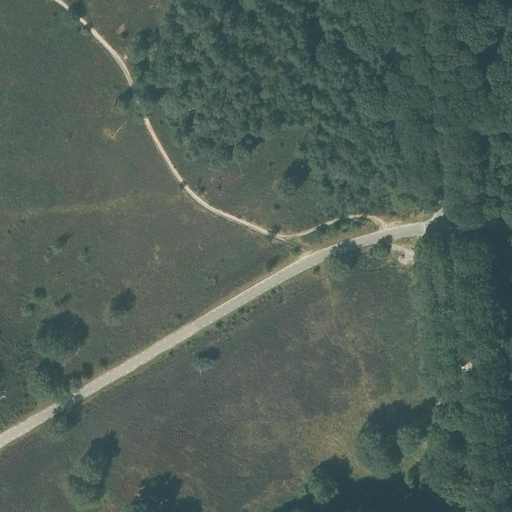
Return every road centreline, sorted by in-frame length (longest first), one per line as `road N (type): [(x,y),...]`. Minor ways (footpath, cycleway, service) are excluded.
road 1 (unclassified): [(0,441),(312,260),(390,233),(444,225)]
road 2 (track): [(448,265),(474,498)]
road 3 (tertiary): [(444,225),(423,0)]
